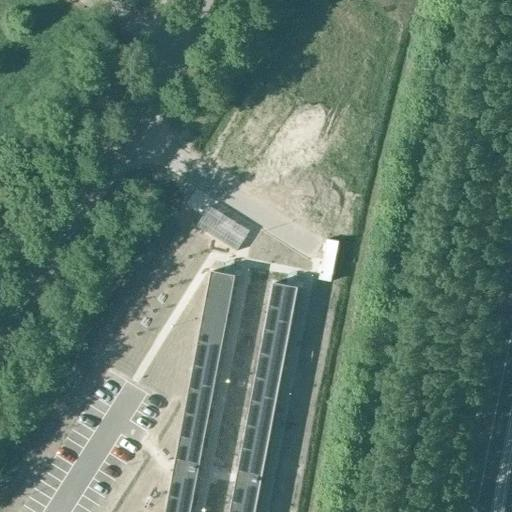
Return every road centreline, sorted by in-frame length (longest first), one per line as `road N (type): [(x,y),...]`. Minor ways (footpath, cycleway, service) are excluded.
road 1 (unclassified): [(0,335),(214,0)]
road 2 (motorway): [(511,367),(483,511)]
